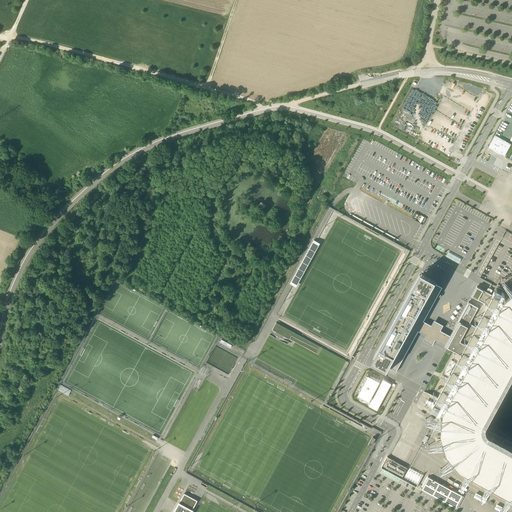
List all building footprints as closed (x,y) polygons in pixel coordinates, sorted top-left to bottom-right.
[(511,144),(495,136),(488,149),(504,157),(511,144)] [(489,167),(500,172),(505,162),(494,157),(489,167)] [(314,239),(311,238),(287,282),(293,285),(295,286),(296,286),(321,242),(314,239)] [(454,254),(453,256),(455,257),(453,259),(459,263),(462,259),(454,254)] [(437,281),(419,271),(370,361),(388,370),(390,368),(412,328),(436,284),(437,281)] [(509,494),(503,507),(502,509),(503,509),(511,496),(511,289),(511,290),(509,287),(501,278),(501,279),(510,292),(502,298),(501,299),(457,383),(447,403),(444,408),(442,411),(441,419),(435,419),(425,418),(425,419),(434,421),(441,422),(440,432),(443,440),(428,445),(428,446),(443,442),(446,452),(452,458),(440,469),(441,470),(454,460),(459,467),(467,472),(461,486),(469,473),(489,483),(482,496),(481,497),(482,497),(483,496),(490,484),(509,494)] [(442,287),(436,284),(412,328),(390,368),(397,372),(397,370),(396,370),(415,335),(416,336),(419,331),(422,333),(428,336),(427,339),(431,342),(433,339),(447,347),(452,337),(438,329),(439,327),(435,324),(433,327),(427,323),(424,322),(427,317),(425,317),(437,296),(440,297),(441,296),(441,295),(438,294),(441,288),(442,289),(443,287),(442,287)] [(472,296),(487,304),(490,300),(486,297),(491,299),(493,295),(477,286),(472,296)] [(444,408),(447,403),(457,383),(501,299),(502,297),(504,293),(502,292),(499,297),(493,294),(493,295),(491,299),(486,297),(490,300),(487,304),(480,318),(475,316),(475,317),(479,320),(476,326),(469,338),(465,336),(464,336),(469,339),(466,344),(460,340),(468,326),(458,321),(455,327),(457,328),(456,331),(454,330),(453,333),(454,333),(452,337),(447,347),(454,350),(461,354),(459,357),(454,355),(458,358),(449,376),(444,374),(444,375),(448,378),(445,382),(438,395),(434,394),(437,397),(437,398),(434,403),(440,405),(437,412),(439,413),(442,407),(444,408)] [(479,307),(469,302),(458,321),(468,326),(460,340),(466,344),(469,339),(464,336),(465,336),(469,338),(476,326),(470,323),(479,307)] [(407,468),(388,457),(383,466),(403,477),(407,468)] [(462,496),(428,477),(421,490),(435,497),(455,509),(462,496)] [(193,511),(203,495),(187,486),(184,492),(173,511),(193,511)] [(482,496),(476,492),(475,496),(474,497),(485,503),(486,502),(488,498),(483,496),(482,497),(481,497),(482,496)] [(172,493),(168,500),(173,503),(177,495),(172,493)]
